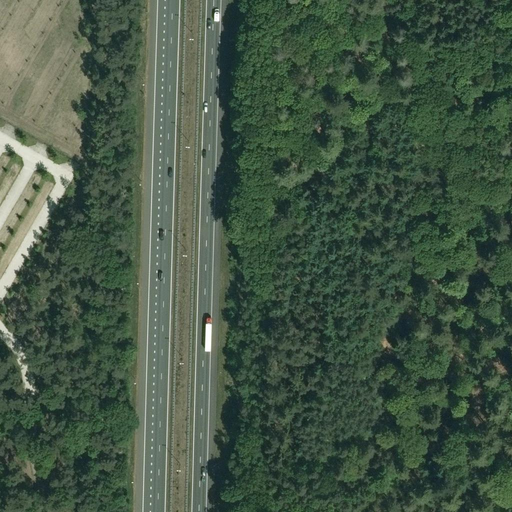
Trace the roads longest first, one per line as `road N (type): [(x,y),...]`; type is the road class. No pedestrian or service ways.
road 1 (motorway): [(173,0),(156,511)]
road 2 (motorway): [(200,511),(214,0)]
road 3 (unclassified): [(0,366),(30,401),(43,511)]
